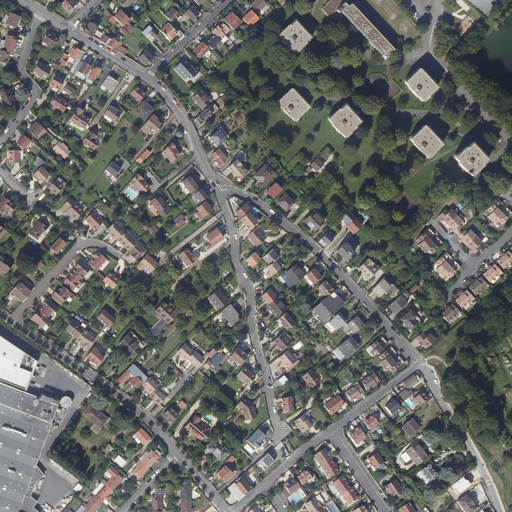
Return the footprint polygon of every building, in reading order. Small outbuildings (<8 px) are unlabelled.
[(69,11),(76,4),(72,0),(65,0),(62,3),(69,11)] [(133,0),(116,0),(125,9),(133,0)] [(261,0),(256,0),(251,5),(258,13),(266,4),(261,0)] [(338,11),(383,60),(388,55),(387,52),(392,50),(349,5),(346,6),(343,3),(344,2),(342,0),(329,0),(320,9),(328,17),(335,11),(336,13),(338,11)] [(421,32),(390,0),(361,0),(405,47),(421,32)] [(197,8),(193,5),(188,10),(195,17),(198,13),(195,10),(197,8)] [(165,15),(172,23),(180,16),(172,8),(165,15)] [(113,17),(117,21),(123,27),(130,20),(120,10),(113,17)] [(183,14),(187,18),(188,16),(191,20),(194,17),(187,10),(183,14)] [(250,26),(258,19),(251,11),(243,19),(250,26)] [(6,24),(15,28),(20,16),(10,12),(6,24)] [(224,20),(233,30),(241,22),(231,13),(224,20)] [(113,25),(117,21),(113,17),(112,16),(108,19),(113,25)] [(466,35),(472,27),(465,21),(458,28),(466,35)] [(287,25),(276,35),(281,40),(280,41),(288,49),(289,48),(294,53),(304,43),(303,42),(308,37),(293,22),(288,26),(287,25)] [(84,31),(92,36),(95,30),(97,27),(90,23),(87,27),(86,26),(84,31)] [(216,27),(211,32),(220,41),(225,36),(224,35),(229,30),(223,24),(219,28),(218,27),(217,29),(216,27)] [(146,35),(151,41),(156,36),(154,34),(155,32),(152,29),(149,26),(142,32),(146,35)] [(160,31),(169,40),(174,35),(165,26),(160,31)] [(92,36),(99,40),(103,34),(95,30),(92,36)] [(42,41),(54,47),(58,39),(52,36),(53,35),(47,32),(42,41)] [(99,40),(112,48),(118,43),(113,39),(112,40),(105,36),(103,34),(99,40)] [(9,52),(13,53),(16,37),(6,35),(2,51),(9,52)] [(229,55),(232,53),(223,44),(220,41),(218,44),(229,55)] [(193,51),(200,57),(208,49),(202,43),(193,51)] [(69,54),(76,58),(80,51),(76,48),(75,50),(72,48),(69,54)] [(151,56),(154,54),(148,48),(138,58),(145,65),(153,58),(151,56)] [(9,52),(2,51),(0,49),(0,62),(6,64),(9,52)] [(59,65),(63,67),(67,61),(65,60),(68,55),(64,53),(61,59),(63,60),(59,65)] [(193,77),(198,72),(190,64),(189,65),(183,58),(179,62),(180,63),(175,66),(187,79),(192,75),(193,77)] [(37,74),(45,79),(51,69),(38,62),(33,70),(38,73),(37,74)] [(91,67),(83,62),(78,70),(76,73),(84,78),(86,75),(91,67)] [(88,78),(93,82),(100,70),(96,68),(95,70),(93,68),(89,74),(90,75),(88,78)] [(417,69),(403,82),(407,87),(406,87),(416,97),(416,96),(421,101),(435,88),(417,69)] [(58,89),(64,80),(55,74),(49,85),(53,87),(53,86),(58,89)] [(104,82),(102,85),(110,90),(116,82),(108,76),(104,82)] [(66,83),(64,88),(74,94),(77,90),(66,83)] [(140,102),(146,94),(136,87),(130,94),(140,102)] [(8,89),(6,90),(0,92),(0,94),(5,107),(14,103),(8,89)] [(307,108),(289,89),(275,102),(279,107),(278,107),(288,117),(293,121),(307,108)] [(202,109),(210,102),(200,91),(193,97),(202,109)] [(226,93),(216,101),(222,108),(232,99),(226,93)] [(55,95),(50,102),(54,105),(53,106),(63,112),(69,103),(59,96),(58,97),(55,95)] [(145,119),(153,109),(143,101),(135,111),(145,119)] [(213,105),(202,113),(203,114),(214,105),(213,104),(213,105)] [(110,105),(104,114),(111,118),(117,110),(110,105)] [(202,113),(199,115),(200,116),(196,119),(199,122),(207,116),(208,117),(218,110),(214,105),(203,114),(202,113)] [(339,133),(343,138),(354,127),(353,126),(358,122),(343,105),(338,110),(337,109),(326,119),(331,124),(330,125),(338,133),(339,133)] [(77,108),(69,120),(75,124),(76,126),(78,127),(80,127),(84,129),(90,120),(85,116),(84,117),(81,115),(84,111),(78,107),(77,108)] [(117,110),(111,118),(115,121),(121,113),(117,110)] [(152,115),(140,129),(145,133),(148,129),(154,134),(162,125),(156,120),(157,119),(152,115)] [(44,128),(38,123),(36,121),(29,129),(36,136),(44,128)] [(422,126),(408,139),(412,144),(421,154),(426,158),(440,145),(422,126)] [(97,136),(100,133),(93,128),(85,139),(91,144),(97,136)] [(218,146),(226,138),(218,129),(210,136),(218,146)] [(29,141),(21,134),(18,137),(20,138),(16,144),(23,149),(29,141)] [(97,136),(91,144),(96,148),(102,140),(97,136)] [(25,148),(28,151),(34,143),(31,141),(25,148)] [(59,141),(53,147),(65,158),(70,152),(59,141)] [(170,162),(178,155),(175,152),(176,151),(177,150),(174,147),(171,143),(165,148),(162,151),(170,162)] [(463,147),(452,157),(457,163),(456,163),(466,174),(467,174),(469,176),(480,166),(479,164),(484,160),(469,144),(464,149),(463,147)] [(146,149),(136,160),(140,163),(149,152),(146,149)] [(214,159),(221,153),(218,149),(211,155),(214,159)] [(8,163),(18,163),(18,150),(7,151),(8,156),(9,156),(9,159),(8,159),(8,163)] [(214,159),(220,167),(224,164),(222,162),(226,159),(221,153),(214,159)] [(317,158),(315,160),(321,166),(323,164),(317,158)] [(237,160),(229,167),(236,176),(238,175),(241,179),(248,173),(245,169),(244,170),(241,166),(242,165),(237,160)] [(321,166),(315,160),(312,163),(318,169),(321,166)] [(112,161),(105,169),(114,176),(120,168),(112,161)] [(316,171),(318,169),(312,163),(310,165),(316,171)] [(49,173),(41,165),(33,174),(36,177),(37,176),(42,181),(49,173)] [(254,176),(264,186),(275,174),(265,165),(258,173),(254,176)] [(134,178),(129,183),(133,186),(134,186),(135,186),(138,189),(137,190),(142,195),(149,187),(142,180),(142,179),(137,174),(134,178)] [(47,184),(55,177),(53,175),(46,183),(47,184)] [(192,195),(194,194),(200,189),(190,176),(182,182),(192,195)] [(52,189),(60,182),(55,177),(47,184),(52,189)] [(60,182),(52,189),(56,193),(63,185),(60,182)] [(266,192),(273,198),(279,192),(272,185),(266,192)] [(200,189),(194,194),(200,201),(207,197),(208,195),(205,191),(203,192),(201,189),(200,189)] [(277,202),(286,210),(293,202),(285,194),(277,202)] [(163,217),(170,211),(166,206),(167,206),(158,195),(150,201),(163,217)] [(75,218),(83,210),(75,201),(70,196),(63,203),(68,208),(66,211),(70,215),(71,214),(75,218)] [(6,209),(11,213),(17,205),(13,203),(12,204),(8,201),(9,200),(5,197),(0,202),(0,211),(2,213),(6,209)] [(491,219),(501,209),(500,208),(504,204),(498,198),(489,206),(487,209),(491,212),(488,216),(491,219)] [(205,202),(197,208),(199,211),(196,214),(200,219),(212,210),(205,202)] [(248,207),(246,204),(236,213),(239,217),(248,210),(247,209),(248,207)] [(511,211),(507,206),(503,210),(501,209),(491,219),(495,223),(499,220),(502,223),(511,213),(511,211)] [(177,207),(171,211),(174,215),(180,211),(177,207)] [(447,223),(457,214),(452,208),(448,211),(446,209),(439,215),(447,223)] [(91,211),(83,219),(94,229),(102,221),(91,211)] [(347,211),(341,217),(345,222),(344,223),(347,225),(347,226),(354,219),(355,218),(354,217),(347,211)] [(304,221),(315,231),(323,221),(312,212),(304,221)] [(249,213),(240,220),(249,230),(258,223),(249,213)] [(178,226),(186,222),(181,214),(174,219),(178,226)] [(457,214),(447,223),(456,232),(462,226),(459,223),(463,220),(457,214)] [(115,219),(106,229),(110,233),(110,235),(112,237),(114,237),(117,240),(125,231),(122,228),(122,225),(115,219)] [(350,231),(353,234),(362,226),(354,219),(347,226),(349,228),(352,230),(350,231)] [(29,234),(37,239),(43,231),(45,232),(48,228),(46,227),(47,226),(39,221),(29,234)] [(156,224),(151,226),(157,237),(161,234),(156,224)] [(421,248),(431,238),(430,237),(434,233),(428,227),(417,237),(420,241),(417,244),(421,248)] [(467,244),(477,234),(471,228),(468,232),(465,229),(459,235),(467,244)] [(125,231),(117,240),(124,246),(125,245),(130,249),(137,241),(138,240),(126,229),(125,231)] [(212,245),(223,238),(216,229),(206,236),(212,245)] [(256,229),(248,236),(256,246),(265,238),(262,235),(256,229)] [(333,239),(326,233),(321,239),(328,245),(333,239)] [(475,253),(479,249),(482,246),(479,244),(482,240),(477,234),(467,244),(475,253)] [(443,242),(436,236),(432,239),(431,238),(421,248),(424,252),(428,249),(431,253),(443,242)] [(60,237),(50,248),(57,254),(60,249),(62,247),(66,243),(60,237)] [(130,249),(128,251),(135,257),(134,257),(138,260),(147,250),(137,241),(130,249)] [(345,243),(337,251),(346,260),(354,252),(345,243)] [(273,249),(271,250),(265,256),(271,264),(274,261),(280,256),(273,249)] [(187,250),(179,256),(188,268),(199,260),(195,254),(193,255),(192,256),(190,253),(187,250)] [(88,263),(96,270),(106,258),(97,251),(93,255),(94,255),(88,263)] [(256,251),(247,258),(254,265),(262,258),(256,251)] [(511,256),(507,251),(504,254),(496,262),(503,270),(511,262),(511,263),(511,256)] [(451,258),(446,253),(446,252),(435,262),(438,266),(435,269),(438,273),(449,263),(448,262),(451,258)] [(0,254),(0,267),(6,273),(13,264),(0,254)] [(151,257),(147,254),(137,266),(137,267),(141,270),(144,266),(151,272),(159,264),(152,259),(150,257),(151,257)] [(41,262),(39,260),(32,268),(34,270),(41,262)] [(72,271),(81,279),(83,276),(84,276),(90,269),(80,260),(76,265),(77,266),(75,268),(74,268),(72,271)] [(280,269),(274,261),(271,264),(266,268),(269,272),(266,275),(268,279),(280,269)] [(365,261),(357,269),(369,280),(376,273),(365,261)] [(460,267),(454,261),(450,264),(449,263),(438,273),(442,277),(445,274),(449,278),(455,272),(460,267)] [(493,264),(490,267),(482,275),(489,282),(497,275),(498,276),(501,273),(493,264)] [(294,284),(304,276),(302,274),(304,273),(299,267),(297,268),(295,265),(285,273),(294,284)] [(314,268),(306,275),(313,284),(321,277),(314,268)] [(72,271),(71,271),(66,276),(67,277),(63,282),(73,290),(76,286),(77,284),(80,286),(84,281),(81,279),(72,271)] [(106,278),(103,281),(112,288),(113,286),(118,281),(119,279),(115,276),(115,277),(110,272),(106,278)] [(383,279),(372,289),(379,296),(383,293),(385,295),(394,286),(384,277),(383,279)] [(479,277),(476,280),(468,288),(475,295),(484,287),(485,289),(487,286),(479,277)] [(332,292),(334,291),(331,287),(329,286),(324,281),(316,288),(325,298),(327,297),(332,292)] [(22,302),(31,293),(19,283),(11,292),(22,302)] [(409,290),(411,294),(420,286),(418,283),(409,290)] [(71,293),(62,285),(55,293),(54,292),(51,296),(61,304),(64,301),(71,293)] [(397,292),(399,290),(395,286),(387,295),(389,298),(396,291),(397,292)] [(269,305),(277,298),(270,289),(261,295),(269,305)] [(218,309),(228,301),(225,297),(224,297),(218,290),(208,298),(218,309)] [(465,290),(462,293),(454,301),(461,309),(469,301),(470,303),(474,299),(465,290)] [(332,292),(327,297),(332,301),(336,297),(332,292)] [(399,296),(389,305),(396,313),(406,304),(399,296)] [(325,298),(312,309),(317,314),(318,313),(319,313),(332,301),(327,297),(325,298)] [(336,297),(332,301),(333,302),(331,304),(334,307),(340,301),(336,297)] [(269,305),(267,306),(276,316),(285,309),(277,298),(269,305)] [(38,311),(47,318),(52,312),(53,312),(54,312),(55,313),(58,309),(46,299),(43,303),(45,304),(38,311)] [(332,301),(319,313),(322,317),(334,307),(331,304),(333,302),(332,301)] [(337,310),(343,304),(340,301),(334,307),(337,310)] [(168,324),(179,312),(175,308),(172,312),(163,302),(154,311),(168,324)] [(231,304),(221,312),(229,322),(228,323),(231,327),(241,319),(238,315),(239,315),(231,304)] [(452,304),(440,315),(447,323),(455,315),(456,317),(460,314),(452,304)] [(325,320),(337,310),(334,307),(322,317),(325,320)] [(38,311),(37,310),(34,313),(35,314),(30,319),(34,322),(35,322),(36,322),(38,324),(37,324),(42,328),(45,324),(47,326),(50,322),(47,318),(38,311)] [(113,318),(104,310),(98,317),(107,325),(108,324),(110,326),(115,321),(112,318),(113,318)] [(412,331),(422,322),(410,310),(401,319),(412,331)] [(345,322),(347,320),(339,312),(337,313),(345,322)] [(285,313),(278,319),(283,325),(282,326),(286,330),(294,323),(285,313)] [(342,324),(345,322),(337,313),(328,322),(335,330),(342,324)] [(73,319),(72,320),(84,329),(85,328),(87,325),(75,316),(73,319)] [(362,327),(364,325),(356,317),(347,325),(354,334),(362,327)] [(77,338),(84,329),(72,320),(65,329),(77,338)] [(84,329),(77,338),(76,339),(81,343),(82,342),(84,344),(82,346),(87,349),(95,339),(88,333),(89,332),(84,329)] [(130,330),(118,343),(128,352),(133,357),(145,344),(130,330)] [(422,332),(415,338),(424,346),(434,337),(428,331),(425,334),(422,332)] [(284,332),(281,334),(288,342),(291,340),(284,332)] [(0,511),(40,511),(35,505),(37,500),(28,497),(34,482),(43,473),(33,463),(56,405),(23,392),(31,368),(35,356),(0,334),(0,511)] [(281,334),(273,341),(276,345),(277,344),(281,349),(288,342),(281,334)] [(386,340),(383,337),(382,335),(370,345),(374,349),(370,352),(374,356),(385,347),(384,346),(388,342),(386,340)] [(348,338),(337,347),(344,355),(355,347),(348,338)] [(288,342),(281,349),(282,350),(290,343),(288,342)] [(188,358),(193,352),(184,344),(176,353),(179,356),(180,356),(185,361),(188,358)] [(394,351),(392,347),(391,346),(379,355),(382,360),(379,363),(382,367),(394,358),(393,357),(397,353),(394,351)] [(99,350),(95,347),(86,356),(90,360),(93,363),(93,362),(97,365),(104,357),(97,352),(99,350)] [(240,351),(236,348),(230,357),(233,360),(233,361),(236,364),(237,363),(240,365),(247,357),(243,354),(244,353),(240,351)] [(290,348),(287,350),(296,360),(299,358),(290,348)] [(219,349),(218,350),(204,365),(207,368),(212,362),(215,365),(220,360),(221,360),(225,356),(220,352),(222,351),(219,349)] [(280,356),(279,357),(282,361),(283,360),(289,367),(296,360),(287,350),(280,356)] [(195,351),(193,352),(188,358),(193,363),(192,364),(196,368),(204,359),(195,351)] [(401,359),(399,356),(395,359),(394,358),(382,367),(386,371),(389,369),(392,372),(405,363),(404,362),(401,359)] [(330,372),(336,368),(331,362),(325,366),(330,372)] [(133,364),(117,380),(120,383),(131,373),(134,377),(140,371),(133,364)] [(247,368),(243,364),(234,373),(238,376),(238,375),(245,383),(253,376),(246,368),(247,368)] [(310,369),(301,376),(308,384),(307,385),(310,389),(314,386),(314,385),(319,381),(310,369)] [(134,377),(130,381),(136,388),(142,383),(143,384),(148,379),(140,371),(134,377)] [(376,383),(379,381),(374,373),(372,371),(368,373),(370,375),(361,381),(367,389),(376,383)] [(283,375),(277,380),(281,384),(287,379),(283,375)] [(413,375),(403,383),(407,389),(409,387),(410,389),(420,381),(418,378),(417,379),(413,375)] [(149,378),(148,379),(143,384),(141,386),(150,394),(155,389),(158,386),(149,378)] [(360,394),(363,392),(364,392),(357,382),(353,384),(354,386),(345,392),(351,401),(360,394)] [(150,394),(149,396),(159,405),(165,398),(155,389),(150,394)] [(402,403),(413,394),(410,391),(408,392),(407,391),(406,392),(404,391),(397,396),(402,403)] [(419,407),(427,400),(424,397),(425,397),(422,393),(413,399),(419,407)] [(69,394),(60,398),(64,408),(72,404),(69,394)] [(284,411),(293,409),(291,401),(292,400),(291,396),(281,398),(284,411)] [(337,410),(345,404),(339,396),(324,406),(330,414),(337,409),(337,410)] [(243,398),(237,405),(242,409),(247,407),(246,403),(247,402),(243,398)] [(96,433),(108,419),(90,405),(83,414),(95,423),(91,428),(96,433)] [(251,405),(247,407),(242,409),(246,420),(256,417),(254,410),(253,411),(251,405)] [(169,424),(176,416),(168,409),(161,417),(169,424)] [(201,441),(203,438),(207,433),(210,430),(199,421),(202,417),(197,413),(185,427),(191,432),(191,431),(195,433),(194,434),(201,441)] [(304,414),(294,421),(297,426),(298,425),(303,432),(312,426),(304,414)] [(372,415),(363,421),(369,429),(378,423),(372,415)] [(412,419),(402,427),(409,436),(419,428),(412,419)] [(369,435),(362,425),(358,427),(358,428),(352,432),(358,442),(369,435)] [(143,444),(150,438),(141,428),(134,435),(143,444)] [(259,428),(247,440),(258,450),(263,445),(260,442),(266,435),(259,428)] [(220,461),(229,452),(216,439),(208,448),(220,461)] [(101,453),(105,457),(113,448),(109,444),(103,450),(101,453)] [(418,451),(420,449),(416,444),(406,452),(417,466),(425,459),(418,451)] [(143,460),(141,462),(148,468),(161,453),(156,449),(154,452),(151,450),(143,460)] [(426,457),(420,449),(418,451),(425,459),(426,457)] [(314,457),(321,467),(331,460),(325,450),(323,450),(314,455),(314,457)] [(253,472),(262,465),(265,469),(275,460),(269,452),(250,468),(253,472)] [(377,454),(368,460),(370,463),(372,466),(375,470),(384,464),(377,454)] [(126,462),(121,458),(118,455),(114,460),(121,467),(126,462)] [(229,465),(233,462),(232,461),(235,459),(232,455),(226,461),(229,465)] [(331,460),(321,467),(329,478),(339,472),(335,467),(336,467),(331,460)] [(148,468),(141,462),(140,463),(135,468),(134,470),(131,473),(133,475),(129,479),(134,483),(138,479),(148,468)] [(429,464),(420,471),(430,482),(438,476),(429,464)] [(215,474),(218,477),(219,478),(220,477),(224,481),(226,479),(227,480),(235,473),(229,466),(228,465),(226,467),(225,466),(215,474)] [(105,484),(112,490),(123,479),(116,472),(117,471),(111,466),(107,470),(113,475),(107,482),(105,484)] [(300,475),(297,477),(302,485),(312,479),(307,471),(303,473),(303,472),(299,474),(300,475)] [(342,494),(350,489),(348,485),(345,482),(346,482),(343,477),(333,484),(341,496),(342,494)] [(388,492),(391,495),(400,489),(393,478),(384,485),(386,489),(387,488),(389,491),(388,492)] [(462,478),(449,488),(452,493),(466,482),(462,478)] [(250,488),(242,479),(238,482),(236,485),(234,483),(228,487),(239,500),(245,495),(244,493),(250,488)] [(300,488),(294,479),(290,481),(289,483),(288,482),(283,485),(290,495),(300,488)] [(79,483),(74,488),(78,492),(83,486),(79,483)] [(104,486),(101,483),(93,493),(95,495),(104,486)] [(104,486),(95,495),(102,502),(111,491),(112,490),(105,484),(104,486)] [(181,500),(190,500),(190,491),(192,491),(192,488),(190,488),(190,485),(180,485),(181,498),(181,500)] [(290,495),(283,485),(280,487),(287,498),(291,495),(290,495)] [(350,489),(342,494),(350,505),(357,500),(352,493),(353,492),(351,488),(350,489)] [(85,506),(91,511),(93,511),(102,502),(95,495),(94,496),(86,505),(85,506)] [(161,496),(154,496),(152,496),(152,511),(162,511),(162,509),(161,496)] [(465,496),(457,502),(462,510),(472,503),(470,499),(468,500),(465,496)] [(308,511),(316,511),(321,509),(323,508),(319,502),(316,504),(313,499),(305,505),(308,509),(309,511),(308,511)] [(190,508),(190,500),(181,500),(181,502),(181,511),(190,511),(191,511),(193,511),(192,508),(190,508)] [(399,509),(400,511),(414,511),(408,503),(399,509)] [(472,503),(462,510),(464,511),(474,511),(476,511),(473,506),(474,505),(472,503)]
